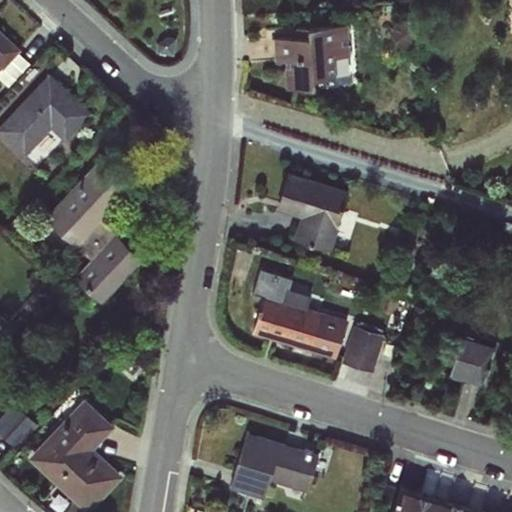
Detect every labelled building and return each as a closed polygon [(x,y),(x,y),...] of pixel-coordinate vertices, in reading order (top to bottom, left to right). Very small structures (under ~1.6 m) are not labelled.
[(283,60),(285,87),(314,85),(314,77),(335,76),(334,56),(350,54),(347,22),(308,25),(308,34),(272,37),(273,60),(283,60)] [(0,67),(1,68),(0,68),(0,78),(6,84),(29,60),(21,48),(0,28),(0,67)] [(49,71),(0,122),(0,133),(23,156),(50,128),(65,140),(92,110),(49,71)] [(71,276),(102,302),(144,257),(102,220),(131,189),(98,157),(44,215),(88,257),(71,276)] [(349,188),(287,169),(275,209),(298,216),(292,237),(330,249),(349,188)] [(251,331),(309,350),(320,310),(263,292),(251,331)] [(375,366),(384,326),(356,319),(346,359),(375,366)] [(498,337),(462,325),(447,373),(484,384),(498,337)] [(114,425),(83,396),(27,456),(86,511),(87,511),(123,475),(94,447),(114,425)] [(17,401),(0,417),(0,425),(17,442),(38,421),(17,401)] [(306,491),(318,453),(247,429),(227,486),(263,498),(269,479),(306,491)] [(390,511),(426,511),(432,495),(399,485),(390,511)] [(463,511),(466,505),(432,495),(426,511),(463,511)]
